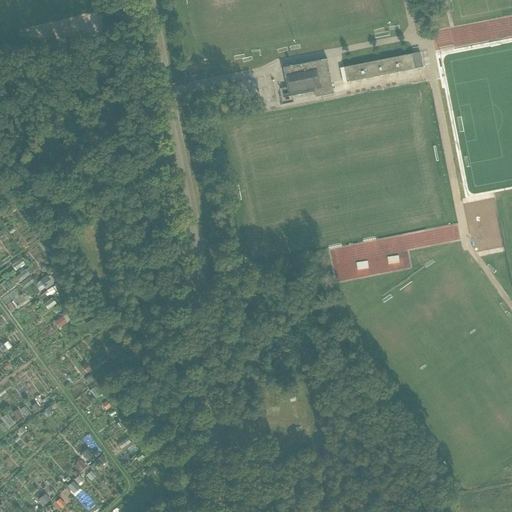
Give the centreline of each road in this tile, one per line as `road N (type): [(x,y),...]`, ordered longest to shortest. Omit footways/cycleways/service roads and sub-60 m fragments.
road 1 (unclassified): [(124,0),(225,511)]
road 2 (track): [(137,303),(159,422),(189,489),(188,511)]
road 3 (track): [(329,328),(435,485),(440,511)]
road 4 (track): [(54,204),(112,286),(137,303),(183,294)]
